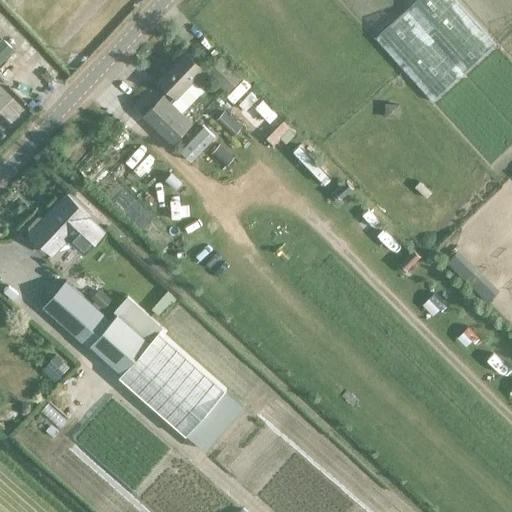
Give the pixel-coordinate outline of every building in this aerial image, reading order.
[(3,39),(0,42),(0,65),(14,50),(3,39)] [(185,49),(157,79),(174,95),(170,99),(183,112),(202,92),(192,82),(194,81),(199,86),(210,76),(227,92),(242,76),(220,55),(206,69),(185,49)] [(163,93),(143,114),(173,142),(194,123),(163,93)] [(52,143),(74,162),(88,147),(81,141),(79,143),(64,129),(52,143)] [(29,230),(32,232),(31,234),(53,254),(68,238),(84,253),(105,231),(89,216),(90,215),(68,194),(44,220),(41,217),(38,217),(29,227),(29,230)] [(66,278),(42,305),(87,345),(90,342),(122,370),(158,329),(162,325),(158,322),(128,295),(115,309),(117,311),(111,318),(66,278)] [(122,370),(119,375),(186,434),(226,388),(158,329),(122,370)]
